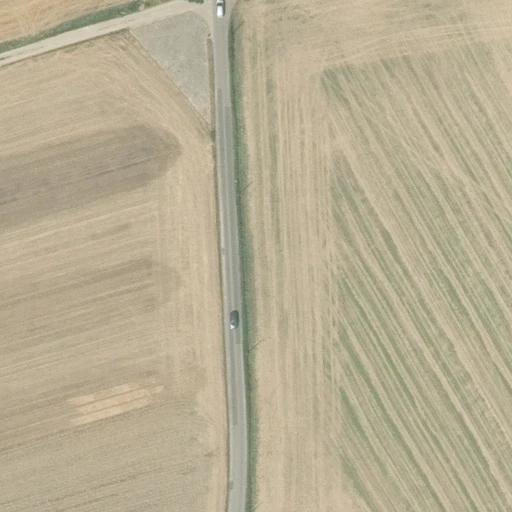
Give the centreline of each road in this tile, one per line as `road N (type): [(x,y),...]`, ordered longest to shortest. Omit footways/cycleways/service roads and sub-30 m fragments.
road 1 (tertiary): [(229,0),(250,360),(246,511)]
road 2 (track): [(174,0),(0,53)]
